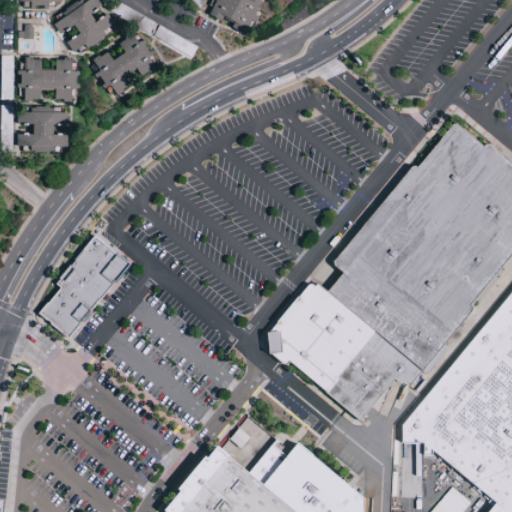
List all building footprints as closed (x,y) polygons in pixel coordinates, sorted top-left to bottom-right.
[(62,35),(77,24),(83,33),(68,43),(74,52),(86,44),(89,47),(118,27),(110,14),(98,22),(93,14),(104,7),(99,0),(83,0),(63,14),(66,17),(55,25),(62,35)] [(261,0),(260,0),(211,0),(211,2),(215,4),(210,16),(223,21),(225,16),(236,20),(233,28),(248,34),(261,0)] [(34,39),(33,27),(17,28),(18,39),(34,39)] [(120,95),(131,85),(141,81),(148,74),(159,69),(153,57),(157,54),(147,44),(146,40),(142,42),(134,33),(130,35),(121,43),(127,55),(116,60),(108,52),(95,59),(101,71),(97,75),(103,81),(107,89),(112,86),(120,95)] [(26,100),(43,100),(43,90),(58,90),(58,101),(74,101),(74,89),(82,89),(82,71),(74,71),(74,59),(58,60),(58,70),(44,71),(44,59),(27,59),(27,63),(21,63),(21,89),(26,89),(26,100)] [(18,152),(56,152),(56,148),(70,148),(70,136),(56,136),(56,126),(70,126),(70,113),(55,113),(55,108),(19,107),(18,125),(36,125),(36,135),(18,135),(18,152)] [(460,130),(474,144),(482,143),(511,166),(511,281),(486,313),(455,348),(433,374),(429,378),(424,374),(394,349),(352,314),(333,298),(322,289),(333,276),(338,271),(333,266),(326,261),(333,253),(383,192),(393,180),(407,163),(412,166),(442,130),(450,120),(453,124),(460,130)] [(82,316),(64,336),(42,316),(39,313),(54,294),(58,278),(77,255),(90,239),(92,237),(114,255),(127,266),(91,306),(82,316)] [(314,284),(320,290),(322,289),(333,298),(352,314),(394,349),(424,374),(429,378),(415,395),(404,382),(395,380),(389,379),(355,417),(334,399),(307,375),(289,359),(280,364),(273,360),(263,353),(260,329),(267,328),(273,322),(279,314),(305,284),(314,284)] [(511,511),(483,511),(492,502),(484,495),(456,470),(431,449),(430,456),(421,457),(421,478),(425,479),(425,496),(424,503),(396,504),(395,504),(395,496),(395,489),(398,435),(399,425),(441,374),(455,357),(491,313),(511,286),(511,511)] [(167,511),(179,498),(213,456),(220,449),(274,496),(275,497),(292,511),(167,511)] [(429,511),(461,511),(470,502),(451,487),(429,511)]
